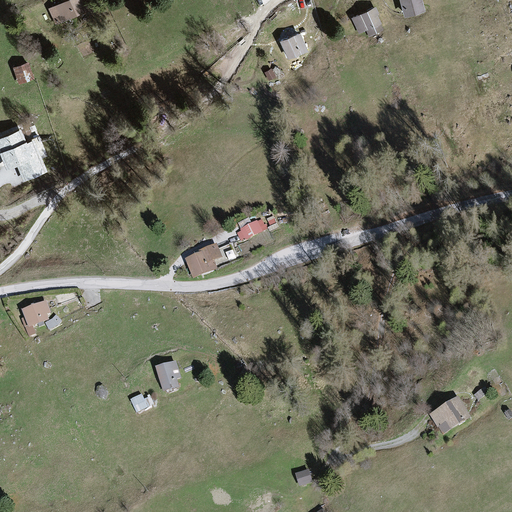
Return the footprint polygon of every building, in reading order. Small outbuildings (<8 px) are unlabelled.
[(80,0),(67,0),(48,10),(58,28),(87,12),(80,0)] [(419,0),(397,0),(403,18),(423,11),(419,0)] [(375,7),(351,18),(362,43),(386,32),(375,7)] [(295,32),(279,41),(289,59),(305,51),(295,32)] [(27,64),(12,70),(17,85),(33,79),(27,64)] [(24,146),(19,133),(0,140),(0,146),(9,168),(18,164),(25,180),(46,171),(34,142),(24,146)] [(263,222),(240,234),(245,243),(268,231),(263,222)] [(200,258),(187,263),(194,281),(217,273),(213,263),(221,261),(217,249),(201,255),(200,258)] [(47,304),(22,314),(24,321),(19,323),(25,340),(38,335),(33,327),(48,322),(46,316),(50,314),(47,304)] [(175,363),(156,369),(165,394),(179,389),(176,382),(182,378),(175,363)] [(131,399),(137,410),(150,404),(144,392),(131,399)] [(459,399),(431,417),(445,438),(473,420),(459,399)] [(309,473),(294,477),(297,488),(311,484),(309,473)]
